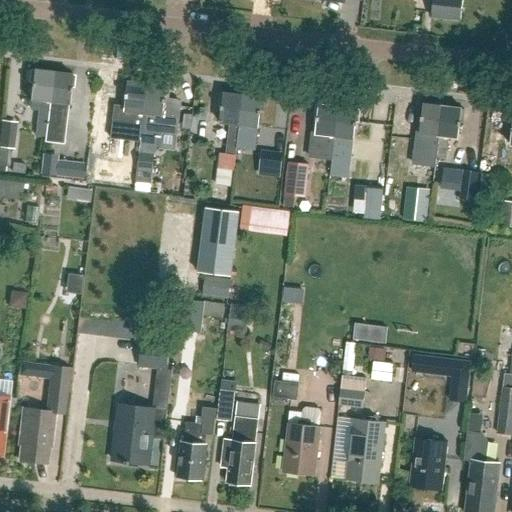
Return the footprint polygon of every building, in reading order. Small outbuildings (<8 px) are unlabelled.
[(433,0),(431,17),(460,21),(463,0),(433,0)] [(47,124),(53,72),(34,70),(34,71),(31,71),(29,83),(31,83),(31,87),(32,87),(30,100),(40,101),(38,123),(36,123),(34,137),(44,138),(44,137),(45,137),(47,124)] [(72,74),(53,72),(47,124),(45,137),(45,141),(63,144),(68,105),(70,91),(71,92),(71,88),(73,88),(75,76),(72,76),(72,74)] [(127,174),(126,182),(135,183),(137,172),(138,170),(141,147),(142,136),(142,133),(148,84),(129,81),(129,83),(126,82),(125,94),(127,94),(126,98),(127,98),(126,112),(135,113),(133,134),(131,134),(127,174)] [(148,84),(142,133),(162,136),(163,130),(178,132),(182,104),(179,101),(169,99),(170,87),(167,87),(167,86),(148,84)] [(231,124),(227,154),(236,155),(237,148),(237,147),(243,95),(225,93),(224,94),(221,94),(220,106),(222,106),(221,110),(222,110),(221,123),(231,124)] [(262,97),(243,95),(237,147),(237,148),(255,151),(258,128),(259,128),(260,115),(261,115),(262,111),(264,111),(265,99),(262,99),(262,97)] [(310,157),(333,160),(333,159),(339,107),(320,104),(320,106),(317,105),(315,117),(317,117),(317,121),(318,121),(316,134),(313,133),(310,157)] [(418,133),(414,164),(436,167),(437,159),(443,106),(424,104),(424,105),(421,105),(420,117),(422,117),(421,121),(422,121),(421,133),(418,133)] [(443,106),(437,159),(446,160),(449,138),(459,139),(460,126),(461,126),(462,122),(464,122),(465,110),(462,110),(462,109),(443,106)] [(358,109),(339,107),(333,159),(333,160),(331,176),(347,178),(349,161),(351,161),(356,126),(357,126),(357,122),(359,122),(360,111),(357,110),(358,109)] [(14,149),(17,123),(2,121),(0,134),(0,165),(9,167),(11,149),(14,149)] [(141,147),(138,170),(152,172),(154,156),(149,155),(149,153),(149,148),(141,147)] [(261,163),(281,165),(282,155),(262,152),(261,163)] [(220,153),(218,168),(235,170),(236,155),(227,154),(220,153)] [(71,161),(69,178),(84,180),(86,163),(71,161)] [(310,165),(289,162),(285,194),(295,196),(306,197),(310,165)] [(479,172),(464,170),(460,199),(475,201),(479,172)] [(241,195),(269,195),(269,172),(241,172),(241,195)] [(503,196),(506,177),(491,175),(489,195),(503,196)] [(384,188),(367,186),(364,218),(380,219),(384,188)] [(81,190),(79,202),(91,203),(93,191),(81,190)] [(407,191),(404,219),(426,221),(430,193),(407,191)] [(285,194),(284,207),(293,208),(295,196),(285,194)] [(511,227),(511,202),(503,201),(501,226),(511,227)] [(256,203),(254,227),(276,229),(279,206),(256,203)] [(231,277),(239,212),(205,207),(197,273),(231,277)] [(230,280),(205,276),(202,296),(227,299),(230,280)] [(200,333),(203,316),(204,302),(183,300),(180,331),(200,333)] [(223,318),(225,304),(204,302),(203,316),(223,318)] [(231,304),(229,328),(242,330),(245,305),(231,304)] [(356,324),(353,339),(385,343),(387,328),(356,324)] [(170,343),(143,340),(141,340),(138,367),(166,371),(170,343)] [(347,344),(344,370),(353,371),(357,345),(347,344)] [(370,347),(369,358),(381,360),(382,349),(370,347)] [(426,373),(428,357),(415,356),(413,372),(426,373)] [(441,375),(453,376),(452,384),(468,386),(471,362),(443,359),(441,375)] [(19,377),(50,380),(47,404),(66,406),(71,367),(21,362),(19,377)] [(392,382),(394,364),(374,362),(372,379),(392,382)] [(284,374),(283,381),(300,383),(300,376),(284,374)] [(276,381),(275,397),(298,400),(300,383),(283,381),(276,381)] [(511,434),(511,388),(502,387),(496,433),(511,434)] [(341,388),(339,405),(363,408),(365,391),(341,388)] [(231,421),(235,391),(220,390),(216,420),(231,421)] [(429,392),(411,395),(413,407),(431,404),(429,392)] [(163,438),(166,412),(155,411),(155,408),(119,404),(113,460),(149,464),(152,437),(163,438)] [(214,434),(217,407),(203,405),(202,422),(187,421),(185,441),(182,441),(178,476),(204,479),(208,444),(206,444),(207,433),(214,434)] [(316,475),(322,427),(321,427),(322,412),(320,409),(307,407),(303,410),(302,425),(289,423),(284,472),(316,475)] [(48,446),(52,413),(23,410),(19,442),(21,443),(19,459),(43,462),(46,445),(48,446)] [(251,485),(259,419),(235,416),(233,440),(226,440),(222,467),(229,467),(228,482),(230,482),(230,485),(241,486),(241,483),(251,485)] [(378,483),(386,423),(353,419),(346,479),(378,483)] [(494,511),(500,463),(486,461),(488,442),(481,433),(467,431),(464,460),(471,461),(465,511),(494,511)] [(443,491),(448,442),(416,438),(410,487),(443,491)]
